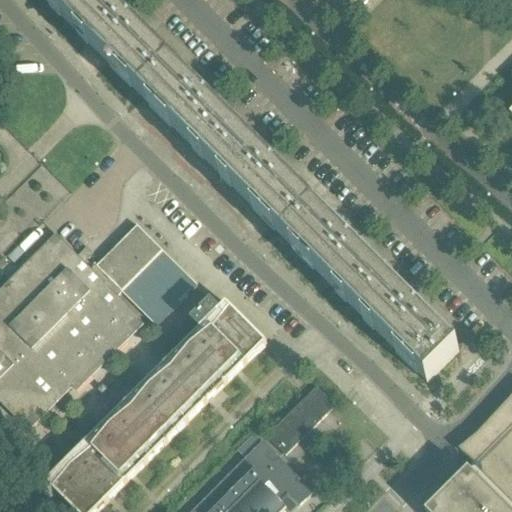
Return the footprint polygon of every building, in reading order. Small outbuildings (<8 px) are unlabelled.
[(43,0),(68,25),(92,0),(43,0)] [(92,0),(68,25),(140,97),(171,66),(130,26),(135,21),(131,15),(124,20),(104,0),(92,0)] [(140,97),(212,169),(243,138),(219,114),(223,107),(217,103),(212,108),(171,66),(140,97)] [(212,169),(284,241),(315,210),(273,169),(278,164),(274,158),(267,162),(243,138),(212,169)] [(284,241),(356,313),(387,282),(362,257),(366,250),(360,246),(355,251),(315,210),(284,241)] [(86,249),(77,258),(56,237),(0,292),(0,397),(32,430),(44,418),(38,411),(59,390),(56,388),(62,382),(71,391),(141,322),(117,298),(122,294),(156,329),(197,288),(136,227),(135,228),(137,229),(97,269),(95,266),(94,267),(95,267),(90,272),(84,265),(93,256),(86,249)] [(387,282),(356,313),(427,384),(458,353),(417,312),(421,308),(420,306),(417,301),(410,305),(387,282)] [(220,313),(211,305),(191,325),(199,333),(202,336),(159,378),(157,376),(149,384),(148,384),(144,388),(145,388),(136,397),(138,399),(60,477),(58,475),(49,484),(49,483),(46,486),(72,511),(98,511),(104,507),(105,507),(109,503),(106,501),(110,496),(113,498),(124,487),(124,488),(129,483),(128,483),(144,467),(144,468),(148,464),(148,463),(159,452),(157,450),(161,445),(164,448),(169,444),(168,443),(184,428),(188,424),(188,423),(203,408),(204,408),(208,404),(206,401),(210,397),(212,399),(223,388),(224,388),(228,384),(243,368),(244,369),(248,365),(248,364),(263,348),(263,349),(266,346),(264,343),(263,343),(248,328),(244,324),(228,309),(229,308),(226,306),(223,309),(224,309),(220,313)] [(285,458),(335,408),(317,390),(267,439),(285,458)] [(511,398),(477,436),(458,451),(474,467),(511,505),(511,398)] [(16,438),(3,451),(12,461),(26,447),(16,438)] [(262,444),(244,462),(193,511),(286,511),(285,511),(289,507),(293,511),(295,511),(313,494),(262,444)] [(511,511),(511,505),(474,467),(468,473),(428,511),(511,511)]
